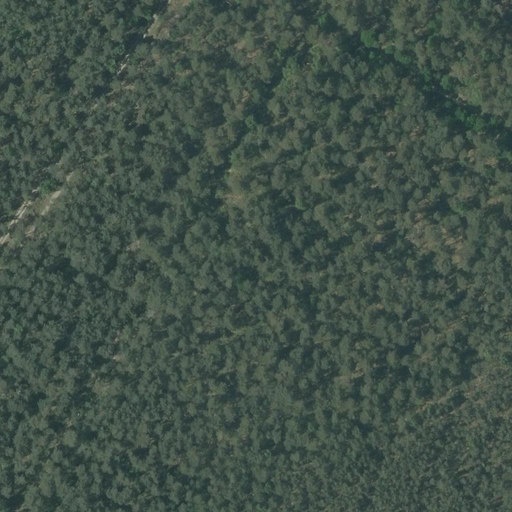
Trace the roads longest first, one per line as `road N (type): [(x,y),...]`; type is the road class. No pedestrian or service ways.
road 1 (unknown): [(0,280),(188,0)]
road 2 (track): [(0,242),(162,0)]
road 3 (track): [(301,0),(419,80)]
